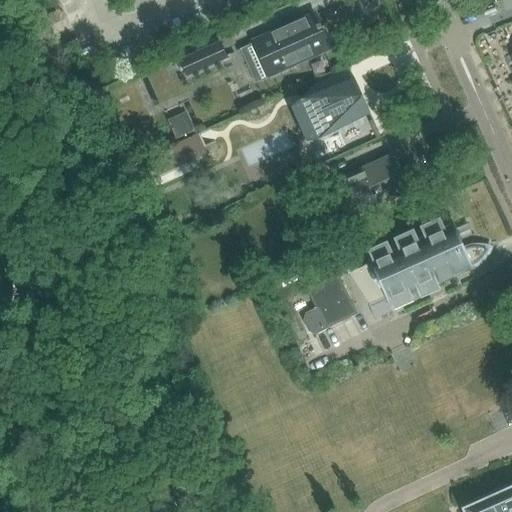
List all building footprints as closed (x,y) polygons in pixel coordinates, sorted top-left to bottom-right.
[(254,41),(242,46),(253,70),(265,65),(266,68),(270,77),(270,78),(329,52),(321,33),(319,29),(320,28),(314,14),(254,41)] [(220,43),(180,61),(185,74),(226,56),(220,43)] [(353,78),(300,100),(301,102),(317,139),(317,140),(370,115),(360,93),(355,82),(353,78)] [(166,149),(133,163),(143,186),(176,171),(166,149)] [(391,156),(327,185),(344,221),(407,192),(391,156)] [(309,173),(278,186),(287,208),(317,194),(309,173)] [(475,266),(478,264),(481,261),(485,257),(489,249),(485,248),(480,247),(475,247),(470,248),(464,250),(451,221),(367,259),(370,266),(356,272),(358,275),(371,304),(385,298),(388,305),(451,277),(449,273),(455,270),(457,273),(460,273),(472,268),(475,266)] [(342,264),(365,253),(359,238),(335,249),(342,264)] [(303,311),(301,317),(305,327),(311,329),(315,327),(316,328),(352,311),(338,279),(342,277),(336,264),(319,272),(323,280),(306,288),(314,306),(303,311)] [(511,511),(511,487),(462,509),(463,511),(511,511)]
